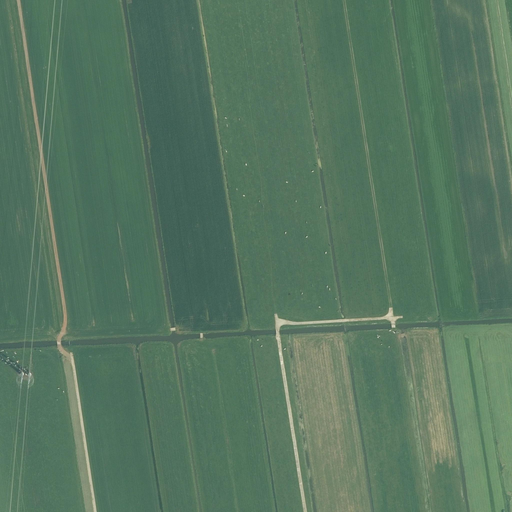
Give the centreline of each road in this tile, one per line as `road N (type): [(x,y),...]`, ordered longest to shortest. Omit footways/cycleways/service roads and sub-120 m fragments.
road 1 (track): [(305,511),(277,324),(392,318),(341,0)]
road 2 (track): [(66,327),(18,0)]
road 3 (track): [(95,511),(71,361)]
